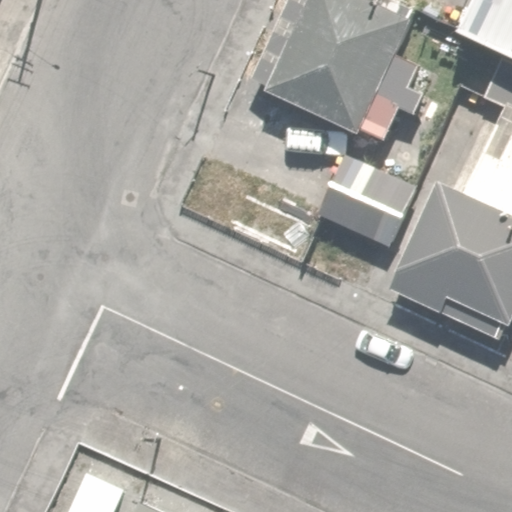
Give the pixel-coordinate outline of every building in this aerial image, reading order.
[(443,0),(304,0),(265,84),(379,137),(443,0)] [(511,0),(467,0),(458,20),(511,45),(511,0)] [(352,141),(325,202),(394,233),(421,172),(352,141)] [(259,167),(243,198),(297,226),(314,195),(259,167)] [(511,314),(511,311),(511,201),(460,178),(417,271),(511,314)] [(121,511),(138,478),(89,456),(63,511),(121,511)] [(193,511),(146,490),(135,511),(193,511)]
